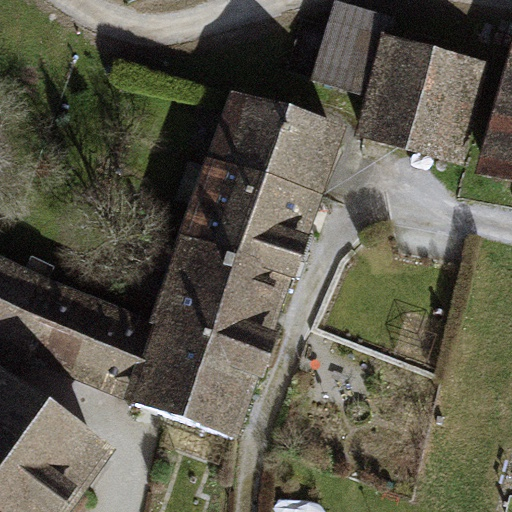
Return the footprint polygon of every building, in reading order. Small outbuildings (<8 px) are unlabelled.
[(392,49),(397,27),(339,10),(314,91),(374,110),(392,49)] [(461,176),(490,77),(392,49),(374,110),(363,147),(461,176)] [(511,104),(489,189),(511,194),(511,104)] [(236,105),(190,237),(303,278),(350,143),(236,105)] [(165,308),(278,351),(303,278),(190,237),(165,308)] [(241,458),(278,351),(165,308),(154,333),(0,267),(0,363),(126,416),(164,430),(241,458)] [(79,511),(114,462),(0,383),(0,511),(79,511)]
